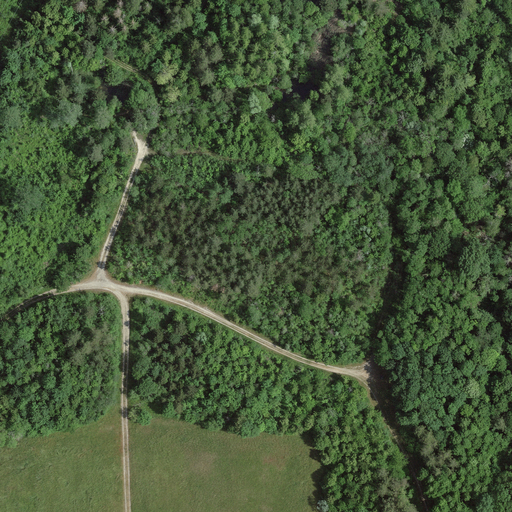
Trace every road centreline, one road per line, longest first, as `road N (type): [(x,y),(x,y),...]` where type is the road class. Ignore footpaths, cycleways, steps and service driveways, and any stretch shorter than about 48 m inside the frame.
road 1 (track): [(430,511),(365,374),(152,292),(112,285),(41,299),(0,324)]
road 2 (track): [(365,374),(390,290),(394,237),(386,205),(358,183),(237,160),(141,153)]
road 3 (track): [(123,287),(129,511)]
